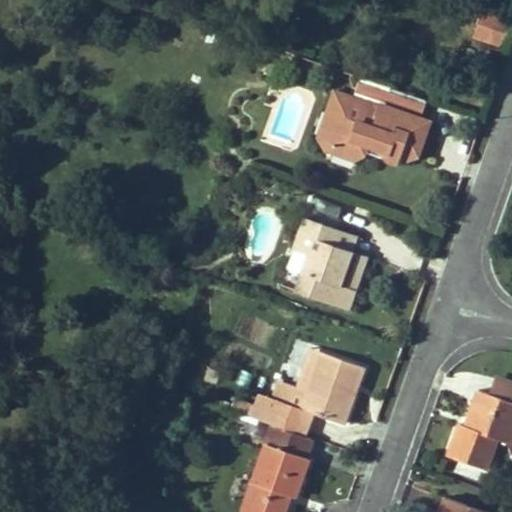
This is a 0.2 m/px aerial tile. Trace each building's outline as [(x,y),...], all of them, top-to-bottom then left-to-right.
[(335,89),(319,137),(327,150),(336,153),(330,141),(337,121),(347,116),(358,119),(364,100),(335,89)] [(371,145),(383,148),(385,159),(398,163),(399,156),(407,159),(419,153),(431,120),(383,103),(382,106),(364,100),(358,119),(347,116),(337,121),(330,141),(336,153),(356,159),(367,155),(368,153),(371,145)] [(383,148),(371,145),(368,153),(385,159),(383,148)] [(311,253),(322,223),(306,217),(295,247),(311,253)] [(322,223),(311,253),(298,290),(348,308),(355,289),(347,286),(341,284),(352,251),(357,236),(322,223)] [(366,256),(358,253),(347,286),(355,289),(366,256)] [(346,423),(357,391),(352,389),(356,380),(360,381),(366,367),(321,351),(308,389),(281,379),(275,398),(266,419),(274,423),(273,425),(305,436),(314,412),(346,423)] [(356,380),(352,389),(357,391),(360,381),(356,380)] [(498,438),(509,443),(511,434),(511,401),(479,389),(466,425),(459,422),(447,455),(487,470),(498,438)] [(263,394),(256,411),(254,418),(266,422),(266,419),(275,398),(263,394)] [(223,407),(231,410),(234,403),(226,400),(223,407)] [(231,410),(254,418),(256,411),(234,403),(231,410)] [(271,429),(267,442),(242,511),(283,511),(290,495),(295,497),(308,458),(307,457),(314,439),(305,436),(273,425),(271,429)] [(260,425),(255,438),(267,442),(271,429),(260,425)] [(488,511),(446,497),(440,511),(488,511)]
